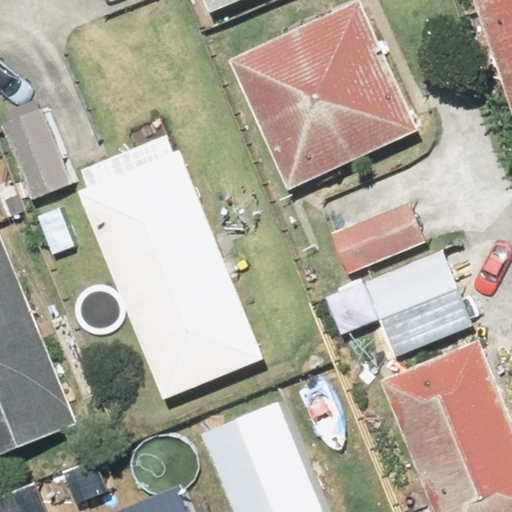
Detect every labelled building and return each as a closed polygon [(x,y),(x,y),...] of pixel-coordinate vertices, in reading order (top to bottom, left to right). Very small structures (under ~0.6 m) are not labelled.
[(221,0),(226,11),(254,0),(221,0)] [(376,0),(364,0),(245,55),(307,187),(436,128),(376,0)] [(511,0),(489,0),(511,65),(511,0)] [(51,112),(11,128),(39,200),(79,185),(51,112)] [(199,145),(94,187),(179,394),(284,351),(199,145)] [(346,236),(360,273),(430,246),(416,209),(346,236)] [(0,456),(91,419),(4,211),(0,212),(0,456)] [(462,283),(387,316),(406,360),(481,328),(462,283)] [(511,511),(511,376),(494,335),(394,379),(451,511),(511,511)] [(337,511),(294,403),(212,436),(242,511),(337,511)] [(208,511),(196,481),(119,511),(208,511)]
